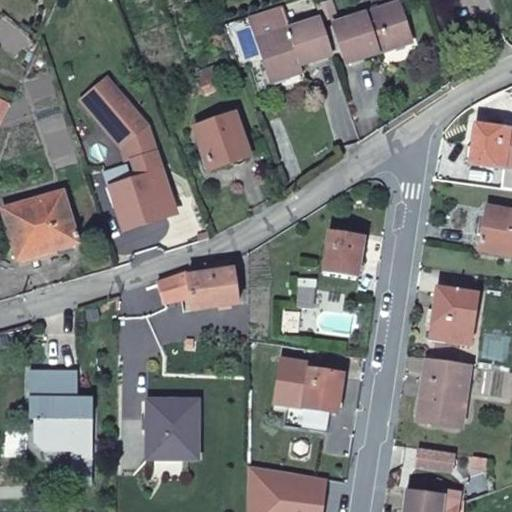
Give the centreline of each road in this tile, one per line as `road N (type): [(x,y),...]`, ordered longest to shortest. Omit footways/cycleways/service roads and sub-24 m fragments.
road 1 (residential): [(0,316),(244,243),(412,127)]
road 2 (residential): [(361,511),(412,127)]
